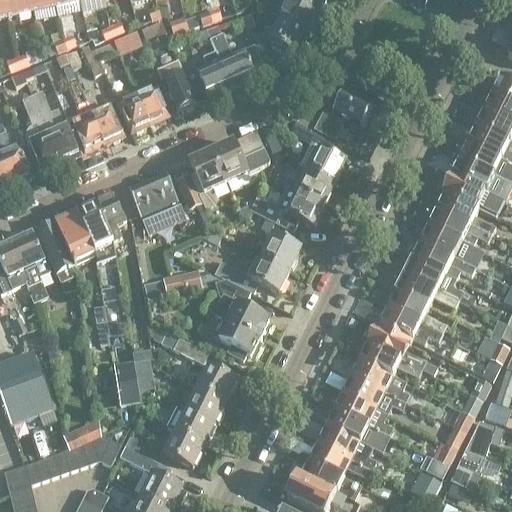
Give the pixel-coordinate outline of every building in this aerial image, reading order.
[(32,16),(28,0),(3,0),(8,21),(32,16)] [(56,11),(53,0),(28,0),(32,16),(56,11)] [(80,6),(79,0),(53,0),(56,11),(80,6)] [(294,0),(292,0),(281,22),(310,35),(321,13),(294,0)] [(294,0),(321,13),(327,0),(294,0)] [(156,12),(147,16),(151,25),(160,21),(156,12)] [(212,27),(221,24),(218,14),(208,17),(212,27)] [(208,17),(199,20),(202,30),(212,27),(208,17)] [(251,19),(243,22),(247,33),(256,30),(251,19)] [(310,35),(281,22),(270,45),(298,59),(310,35)] [(188,35),(185,25),(175,29),(179,38),(188,35)] [(141,35),(141,36),(145,45),(156,40),(157,43),(166,39),(161,26),(141,35)] [(119,28),(110,32),(114,41),(123,37),(119,28)] [(110,32),(100,35),(105,45),(114,41),(110,32)] [(199,50),(210,45),(207,35),(195,41),(199,50)] [(114,48),(118,59),(120,62),(143,52),(137,38),(114,48)] [(210,45),(216,56),(232,95),(257,84),(252,74),(263,70),(255,50),(243,56),(244,59),(233,64),(222,39),(210,45)] [(66,53),(75,50),(71,40),(62,44),(66,53)] [(62,44),(53,48),(57,57),(66,53),(62,44)] [(99,67),(118,59),(114,48),(95,56),(99,67)] [(91,57),(89,51),(82,54),(94,82),(104,78),(99,67),(95,56),(91,57)] [(35,52),(23,57),(24,59),(28,69),(40,64),(35,52)] [(75,55),(66,60),(72,74),(82,70),(75,55)] [(203,62),(208,74),(197,79),(209,105),(232,95),(216,56),(203,62)] [(19,73),(28,69),(24,59),(15,63),(19,73)] [(66,60),(57,63),(61,75),(70,71),(66,60)] [(15,63),(6,67),(10,76),(19,73),(15,63)] [(197,108),(184,79),(178,65),(158,74),(177,117),(185,114),(188,115),(194,113),(194,110),(197,108)] [(21,78),(25,85),(46,77),(43,68),(21,77),(21,78)] [(25,85),(21,78),(8,83),(12,90),(25,85)] [(511,86),(500,81),(498,86),(495,87),(492,92),(494,95),(492,98),(511,107),(511,86)] [(83,124),(73,129),(85,158),(88,156),(91,158),(97,155),(98,152),(104,149),(83,101),(78,88),(69,92),(77,110),(77,111),(83,124)] [(138,100),(151,129),(158,126),(160,127),(166,125),(167,122),(170,121),(157,92),(138,100)] [(151,129),(138,100),(136,96),(127,99),(129,104),(119,109),(131,138),(135,136),(137,137),(142,135),(143,133),(151,129)] [(40,97),(31,101),(61,169),(68,165),(69,168),(77,164),(77,162),(80,160),(67,131),(65,132),(58,115),(49,118),(40,97)] [(93,97),(83,101),(104,149),(112,146),(115,148),(120,145),(121,142),(124,141),(111,112),(101,116),(93,97)] [(361,130),(364,129),(367,123),(367,120),(371,111),(345,97),(334,118),(344,124),(360,132),(361,130)] [(511,107),(492,98),(489,99),(486,104),(487,107),(484,115),(511,128),(511,107)] [(22,104),(23,106),(33,130),(30,132),(28,134),(26,138),(26,141),(27,144),(41,177),(44,176),(47,177),(52,175),(53,172),(61,169),(31,101),(22,104)] [(319,124),(313,135),(333,145),(344,124),(334,118),(325,113),(319,124)] [(511,128),(484,115),(482,119),(479,119),(476,125),(477,128),(475,131),(509,148),(511,141),(511,128)] [(297,127),(313,135),(319,124),(311,120),(297,127)] [(313,135),(297,127),(291,137),(311,147),(299,171),(335,188),(341,175),(342,175),(344,170),(346,166),(327,157),(333,145),(313,135)] [(0,156),(14,189),(21,186),(22,188),(31,184),(31,182),(33,181),(21,151),(11,155),(0,128),(0,156)] [(511,149),(509,148),(475,131),(473,131),(470,137),(471,140),(467,147),(511,170),(511,149)] [(263,136),(263,137),(267,147),(277,143),(272,132),(263,136)] [(260,166),(268,162),(256,137),(245,142),(255,162),(258,161),(260,166)] [(212,157),(226,187),(268,168),(270,167),(268,162),(260,166),(258,161),(255,162),(245,142),(212,157)] [(511,170),(467,147),(465,152),(462,152),(460,158),(461,161),(459,164),(493,180),(496,174),(511,181),(511,170)] [(0,197),(7,195),(6,192),(14,189),(0,156),(0,197)] [(226,187),(212,157),(189,167),(203,198),(199,200),(205,214),(216,210),(209,195),(226,187)] [(493,180),(459,164),(458,165),(456,164),(453,171),(455,172),(450,181),(506,207),(509,199),(488,190),(493,180)] [(299,171),(288,192),(324,210),(331,197),(334,192),(333,192),(335,188),(299,171)] [(166,176),(148,185),(170,233),(188,224),(166,176)] [(201,207),(189,180),(176,186),(188,213),(201,207)] [(506,207),(450,181),(448,186),(446,185),(443,192),(444,193),(443,196),(445,197),(477,213),(481,205),(502,215),(506,207)] [(148,185),(131,192),(152,240),(170,233),(148,185)] [(286,233),(292,221),(313,232),(320,218),(320,219),(323,214),(323,213),(324,210),(288,192),(278,213),(257,203),(250,216),(286,233)] [(479,213),(477,213),(445,197),(444,199),(443,198),(436,214),(491,240),(495,233),(474,223),(479,213)] [(114,200),(95,208),(113,249),(118,246),(118,245),(122,243),(118,233),(127,229),(114,200)] [(113,249),(95,208),(77,216),(95,256),(94,257),(95,261),(99,268),(117,260),(113,249)] [(249,215),(247,210),(238,214),(242,223),(247,221),(249,215)] [(491,240),(436,214),(433,219),(428,230),(462,247),(473,252),(477,244),(487,249),(491,240)] [(75,270),(95,261),(94,257),(95,256),(77,216),(76,216),(76,217),(56,226),(75,270)] [(274,228),(265,223),(260,233),(269,238),(274,228)] [(56,226),(37,234),(57,279),(58,278),(63,288),(77,281),(73,271),(75,270),(56,226)] [(462,247),(428,230),(427,232),(419,247),(475,273),(479,265),(458,255),(462,247)] [(214,251),(221,242),(211,235),(205,243),(214,251)] [(32,236),(14,244),(33,285),(27,288),(28,291),(36,307),(49,301),(35,271),(46,266),(32,236)] [(262,261),(290,275),(291,272),(292,273),(296,265),(295,264),(301,253),(273,239),(262,261)] [(33,285),(14,244),(0,250),(0,262),(7,277),(0,280),(0,287),(5,298),(24,289),(25,292),(28,291),(27,288),(33,285)] [(475,273),(419,247),(417,252),(411,263),(445,280),(456,285),(460,276),(479,286),(483,277),(475,273)] [(247,280),(221,267),(214,280),(253,299),(259,288),(279,298),(280,294),(282,295),(286,287),(284,286),(290,275),(262,261),(257,259),(247,280)] [(445,280),(411,263),(411,264),(403,280),(459,306),(462,298),(441,288),(445,280)] [(197,273),(162,281),(163,285),(152,287),(155,302),(166,300),(166,298),(201,291),(197,273)] [(459,306),(403,280),(400,286),(399,285),(396,292),(397,293),(395,296),(430,313),(434,304),(455,314),(459,306)] [(251,360),(252,358),(259,343),(262,344),(266,335),(264,334),(268,325),(269,323),(267,323),(267,322),(244,313),(250,299),(226,289),(221,287),(216,300),(223,303),(223,304),(216,320),(219,321),(219,322),(224,324),(223,326),(222,326),(216,342),(219,344),(218,344),(233,350),(230,358),(245,365),(247,358),(250,359),(249,359),(251,360)] [(430,313),(395,296),(394,296),(392,300),(393,301),(387,313),(442,339),(446,331),(425,321),(430,313)] [(105,310),(104,310),(95,312),(97,328),(101,349),(111,347),(110,340),(107,325),(105,310)] [(442,339),(387,313),(384,318),(383,317),(379,324),(381,325),(379,329),(413,345),(417,337),(438,347),(437,349),(453,357),(455,354),(459,356),(463,349),(442,339)] [(20,322),(12,326),(18,340),(27,336),(20,322)] [(116,323),(107,325),(110,340),(118,338),(116,323)] [(208,357),(166,337),(151,330),(147,339),(153,342),(152,344),(203,369),(208,357)] [(371,341),(367,348),(423,375),(427,368),(406,357),(410,348),(376,331),(375,334),(373,333),(369,340),(371,341)] [(501,343),(511,348),(511,347),(511,333),(506,331),(501,343)] [(502,369),(509,353),(496,346),(488,362),(489,363),(502,369)] [(423,375),(367,348),(364,355),(362,354),(359,361),(360,362),(359,365),(393,382),(398,373),(419,383),(423,375)] [(133,367),(150,364),(152,364),(150,353),(132,356),(133,367)] [(0,370),(0,397),(12,430),(54,416),(34,358),(0,370)] [(489,363),(482,379),(494,385),(502,369),(489,363)] [(133,367),(136,384),(152,381),(150,364),(133,367)] [(406,388),(393,381),(359,365),(358,367),(356,366),(353,373),(354,374),(351,381),(406,409),(421,416),(429,400),(413,392),(409,400),(402,397),(406,388)] [(133,367),(114,370),(113,370),(120,410),(140,407),(133,367)] [(188,388),(198,393),(225,407),(236,385),(209,371),(202,384),(193,379),(188,388)] [(501,390),(511,393),(511,375),(507,374),(501,390)] [(152,381),(136,384),(138,396),(154,393),(152,381)] [(406,409),(351,381),(348,388),(346,387),(342,394),(344,395),(343,397),(388,420),(393,411),(403,416),(406,409)] [(479,382),(470,400),(483,407),(492,389),(479,382)] [(508,412),(511,398),(511,393),(501,390),(495,408),(508,412)] [(198,393),(187,414),(214,428),(225,407),(198,393)] [(341,399),(334,414),(390,441),(394,433),(386,430),(390,421),(388,420),(343,397),(342,399),(341,399)] [(470,400),(462,415),(475,422),(483,407),(470,400)] [(496,428),(502,412),(490,407),(484,423),(496,428)] [(166,432),(176,436),(203,450),(214,428),(187,414),(178,410),(166,432)] [(390,441),(334,414),(331,420),(325,431),(360,448),(364,439),(386,449),(390,441)] [(462,415),(453,432),(466,439),(475,422),(462,415)] [(98,422),(62,439),(69,453),(73,452),(81,448),(82,448),(92,444),(100,440),(101,440),(98,422)] [(490,445),(496,432),(477,425),(472,438),(490,445)] [(325,432),(317,447),(373,474),(378,465),(370,461),(374,454),(360,448),(325,431),(325,432)] [(453,432),(445,448),(458,455),(466,439),(453,432)] [(503,434),(496,432),(490,445),(499,448),(503,434)] [(203,450),(176,436),(165,458),(192,472),(203,450)] [(483,463),(490,445),(472,438),(465,455),(483,463)] [(100,440),(92,444),(99,465),(110,471),(120,450),(100,440)] [(130,441),(125,452),(154,466),(159,455),(130,441)] [(92,444),(82,448),(89,469),(99,465),(92,444)] [(373,474),(317,447),(314,454),(309,465),(343,481),(348,471),(369,482),(373,474)] [(81,448),(73,452),(80,472),(89,469),(82,448),(81,448)] [(441,467),(449,471),(450,471),(458,455),(445,448),(436,464),(441,467)] [(69,453),(63,456),(70,476),(80,472),(73,452),(69,453)] [(154,466),(125,452),(119,463),(148,477),(154,466)] [(476,479),(483,463),(465,455),(458,471),(472,477),(476,479)] [(63,456),(54,460),(60,479),(70,476),(63,456)] [(505,466),(489,459),(487,464),(503,471),(505,466)] [(49,462),(44,463),(50,483),(60,479),(54,460),(49,462)] [(44,463),(34,467),(40,486),(50,483),(44,463)] [(300,482),(352,508),(353,508),(361,491),(342,482),(343,481),(309,465),(307,467),(300,482)] [(34,467),(24,470),(31,490),(40,486),(34,467)] [(449,471),(441,467),(435,480),(442,483),(449,471)] [(24,470),(4,477),(9,497),(11,506),(33,501),(31,492),(31,490),(24,470)] [(465,492),(472,477),(458,471),(452,486),(465,492)] [(153,477),(142,500),(165,511),(172,511),(183,492),(153,477)] [(353,508),(352,508),(300,482),(298,481),(287,504),(303,511),(330,511),(331,511),(334,511),(360,511),(353,508)] [(430,507),(441,488),(428,481),(417,500),(430,507)] [(460,504),(465,492),(452,486),(446,498),(460,504)] [(82,505),(94,511),(102,511),(109,502),(90,491),(87,496),(82,505)] [(503,503),(494,499),(491,505),(501,509),(503,503)] [(165,511),(142,500),(135,511),(165,511)] [(33,501),(11,506),(12,511),(28,511),(36,510),(33,501)]
